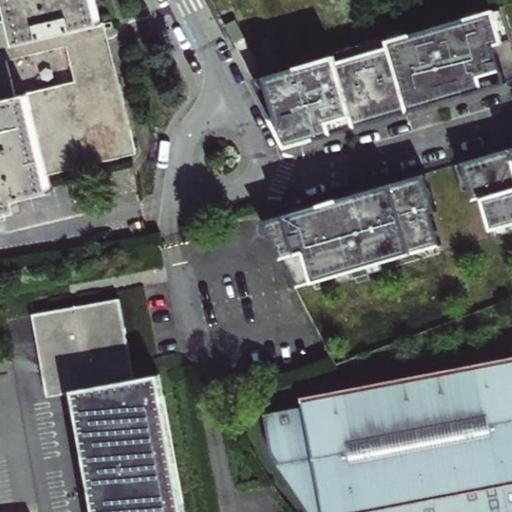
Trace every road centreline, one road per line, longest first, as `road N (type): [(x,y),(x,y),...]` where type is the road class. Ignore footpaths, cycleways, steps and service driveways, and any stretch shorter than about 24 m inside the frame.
road 1 (unknown): [(195,175),(180,213),(183,277),(230,511)]
road 2 (residential): [(249,172),(302,177),(511,112)]
road 3 (unknown): [(368,318),(511,262)]
road 4 (residential): [(222,124),(218,77),(179,0)]
road 5 (residential): [(222,124),(191,145),(195,175),(223,188),(249,172)]
